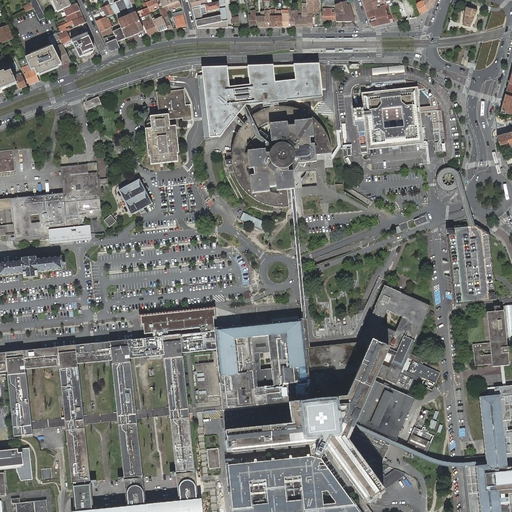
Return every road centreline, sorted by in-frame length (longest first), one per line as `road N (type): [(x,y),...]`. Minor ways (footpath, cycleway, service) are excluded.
road 1 (secondary): [(73,94),(187,59),(404,53),(435,62)]
road 2 (secondary): [(367,34),(192,39)]
road 3 (unclassified): [(289,281),(436,221)]
road 4 (unclassified): [(437,210),(289,262)]
